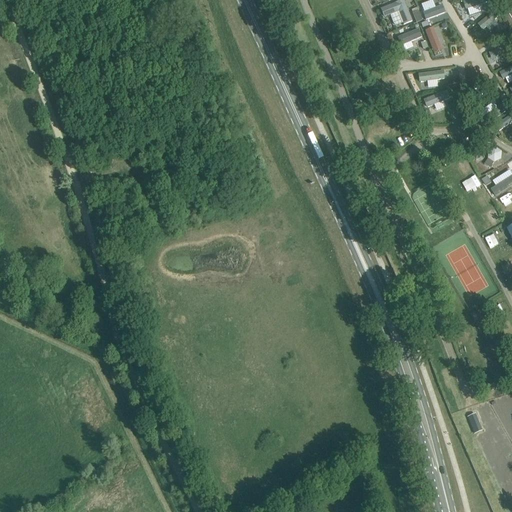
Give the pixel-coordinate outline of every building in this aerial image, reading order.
[(401,0),(381,7),(384,17),(388,15),(393,28),(412,21),(404,0),(401,0)] [(434,0),(421,3),(425,19),(446,14),(443,4),(435,6),(434,0)] [(469,15),(482,11),(480,5),(489,2),(488,0),(467,0),(464,1),(469,15)] [(484,30),(494,21),(488,15),(478,24),(484,30)] [(439,40),(444,38),(441,30),(436,32),(434,27),(425,31),(434,54),(443,50),(439,40)] [(401,46),(422,37),(418,28),(397,37),(401,46)] [(492,61),(509,54),(505,44),(488,52),(492,61)] [(438,87),(438,80),(445,79),(445,71),(419,72),(419,82),(428,82),(428,87),(438,87)] [(444,100),(451,98),(448,91),(424,98),(429,113),(446,108),(444,100)] [(447,109),(455,107),(453,99),(445,101),(447,109)] [(495,147),(485,162),(493,168),(503,153),(495,147)] [(478,176),(464,182),(468,192),(482,186),(478,176)] [(508,218),(511,215),(511,204),(503,209),(508,218)] [(509,238),(511,237),(511,223),(511,222),(503,226),(509,238)] [(467,416),(474,433),(483,429),(476,412),(467,416)] [(496,440),(484,447),(489,455),(501,449),(496,440)]
